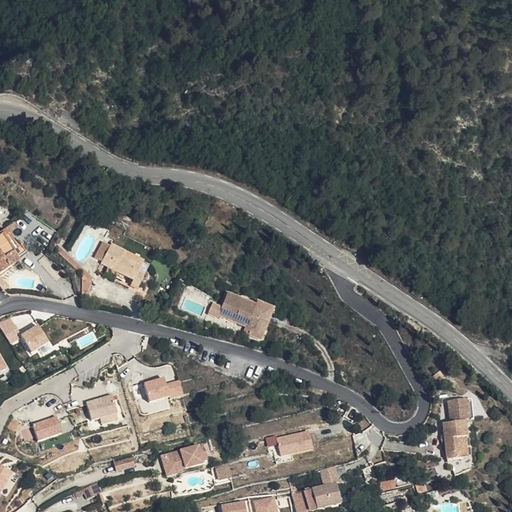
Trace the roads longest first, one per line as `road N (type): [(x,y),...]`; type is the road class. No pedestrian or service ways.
road 1 (residential): [(349,265),(344,291),(387,328),(423,392),(421,414),(403,427),(301,375),(130,322)]
road 2 (secondary): [(349,265),(204,182),(105,164),(51,126),(0,109)]
road 3 (secondary): [(511,392),(442,325),(349,265)]
road 4 (residential): [(130,322),(122,341),(7,407),(0,421)]
road 5 (residential): [(130,322),(41,304),(0,311)]
